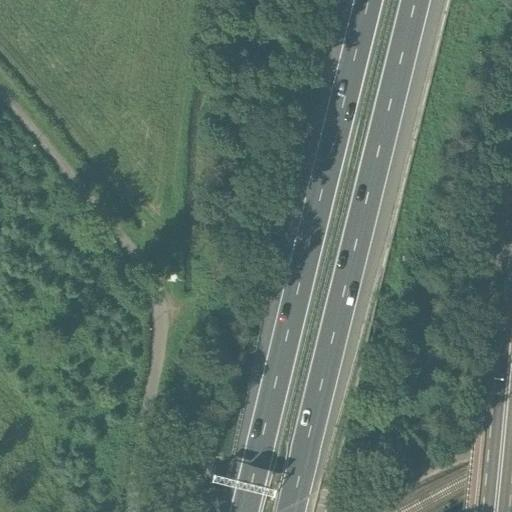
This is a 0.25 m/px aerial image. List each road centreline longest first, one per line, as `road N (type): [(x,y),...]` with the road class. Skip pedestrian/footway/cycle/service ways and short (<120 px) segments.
road 1 (motorway): [(289,511),(420,0)]
road 2 (motorway): [(368,0),(243,511)]
road 3 (unclassified): [(131,511),(158,303),(141,264),(0,94)]
road 4 (unclassified): [(345,511),(511,430)]
road 5 (secondary): [(494,511),(511,344)]
